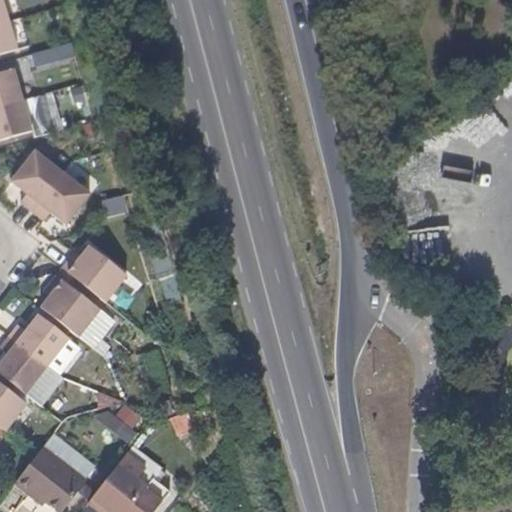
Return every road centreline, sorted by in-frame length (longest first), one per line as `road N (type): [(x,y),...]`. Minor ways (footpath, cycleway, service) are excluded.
road 1 (primary): [(188,0),(273,291)]
road 2 (primary): [(197,0),(273,291)]
road 3 (primary): [(354,270),(294,0)]
road 4 (unclassified): [(434,511),(419,340),(354,270)]
road 5 (primary): [(359,511),(346,388),(354,270)]
road 6 (primary): [(273,291),(331,511)]
